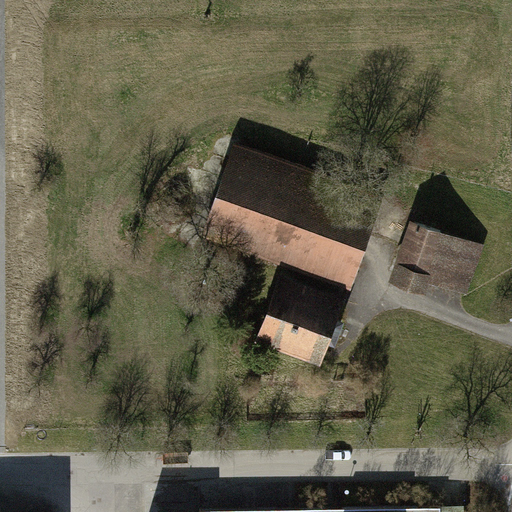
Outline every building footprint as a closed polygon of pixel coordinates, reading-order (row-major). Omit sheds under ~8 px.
[(346,196),(233,155),(206,229),(247,244),(244,252),(268,260),(271,252),(347,280),(374,206),(366,203),(371,189),(351,182),(346,196)] [(414,221),(403,251),(428,260),(424,272),(448,280),(463,239),(414,221)] [(478,244),(463,239),(448,280),(463,286),(478,244)] [(420,280),(424,272),(428,260),(403,251),(395,271),(420,280)] [(340,298),(282,278),(262,336),(320,356),(340,298)] [(439,511),(460,511),(460,502),(439,502),(439,504),(439,511)]
